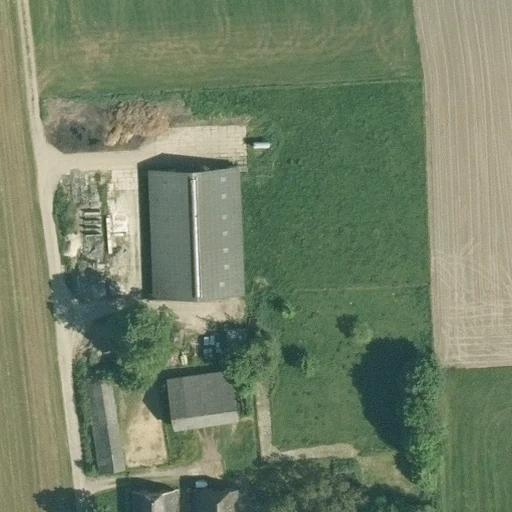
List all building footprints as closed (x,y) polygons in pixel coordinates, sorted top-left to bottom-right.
[(150,169),(155,294),(244,291),(239,165),(150,169)] [(199,351),(223,349),(222,332),(198,333),(199,351)] [(167,377),(174,428),(240,418),(233,368),(167,377)] [(85,382),(98,471),(126,467),(113,378),(85,382)] [(244,511),(244,488),(195,490),(195,511),(177,511),(176,488),(132,489),(132,511),(244,511)]
